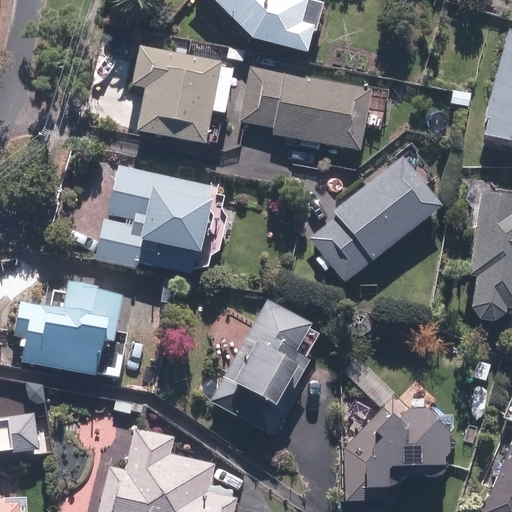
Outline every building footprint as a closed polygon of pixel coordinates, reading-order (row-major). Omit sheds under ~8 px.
[(215,0),(252,38),(309,52),(315,28),(304,25),(310,0),(215,0)] [(511,31),(484,135),(511,142),(511,31)] [(225,59),(139,47),(133,86),(147,88),(140,137),(210,146),(215,112),(227,114),(234,69),(223,67),(225,59)] [(235,110),(242,111),(240,124),(273,129),(272,136),(362,151),(366,128),(384,131),(391,89),(250,66),(246,89),(239,88),(235,110)] [(308,239),(320,254),(314,259),(325,273),(331,267),(345,284),(441,204),(400,155),(333,211),(337,216),(308,239)] [(220,185),(118,166),(100,264),(139,271),(140,266),(193,276),(197,255),(207,257),(220,185)] [(511,191),(479,189),(470,277),(476,277),(473,305),(473,307),(473,308),(473,310),(474,311),(474,312),(475,314),(476,315),(477,316),(478,317),(479,319),(480,319),(481,320),(482,321),(484,322),(485,322),(487,323),(488,323),(489,323),(491,323),(492,323),(494,323),(495,322),(497,322),(498,321),(499,321),(501,320),(502,319),(503,318),(504,317),(505,316),(506,314),(506,313),(507,311),(507,310),(508,309),(511,309),(511,191)] [(22,339),(18,364),(123,379),(130,326),(122,325),(126,296),(80,289),(78,306),(20,298),(15,338),(22,339)] [(265,298),(208,401),(269,435),(314,355),(301,348),(313,325),(265,298)] [(344,384),(342,455),(340,502),(390,505),(392,464),(446,467),(448,434),(447,432),(445,429),(444,427),(442,425),(441,423),(439,421),(437,419),(435,417),(432,416),(430,415),(428,413),(425,412),(423,411),(420,411),(417,410),(415,410),(412,410),(409,410),(407,410),(404,410),(403,411),(404,386),(344,384)] [(0,454),(36,454),(36,415),(0,415),(0,454)] [(109,465),(98,511),(235,511),(238,499),(211,492),(217,465),(173,455),(177,438),(136,429),(127,469),(109,465)] [(511,511),(511,438),(479,511),(511,511)] [(0,511),(25,511),(26,497),(0,496),(0,511)]
